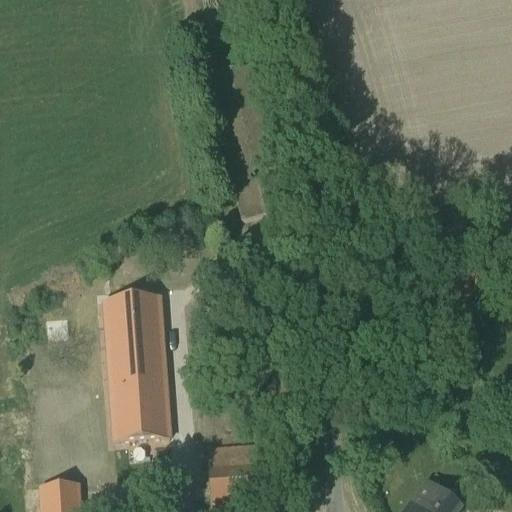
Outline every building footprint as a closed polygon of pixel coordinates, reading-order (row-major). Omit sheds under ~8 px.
[(287,215),(252,68),(208,78),(243,225),(287,215)] [(449,248),(416,290),(429,299),(424,305),(449,325),(486,278),(449,248)] [(511,333),(511,303),(496,292),(464,332),(477,342),(473,348),(490,362),(511,333)] [(159,302),(104,306),(109,375),(164,371),(159,302)] [(164,371),(109,375),(112,409),(34,414),(40,511),(81,511),(77,448),(169,442),(164,371)] [(273,462),(209,467),(212,510),(276,506),(273,462)] [(464,511),(465,511),(428,487),(410,511),(464,511)]
